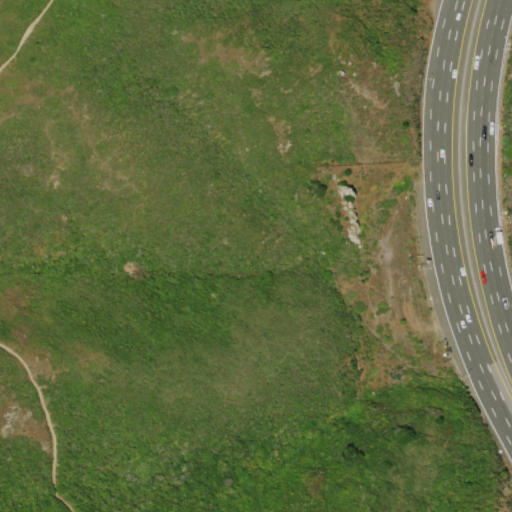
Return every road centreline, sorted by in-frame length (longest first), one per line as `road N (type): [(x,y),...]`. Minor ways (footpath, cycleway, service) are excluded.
road 1 (motorway): [(454,0),(436,124),(444,248),(468,337),(511,432)]
road 2 (motorway): [(511,350),(488,264),(478,171),(482,79),(497,0)]
